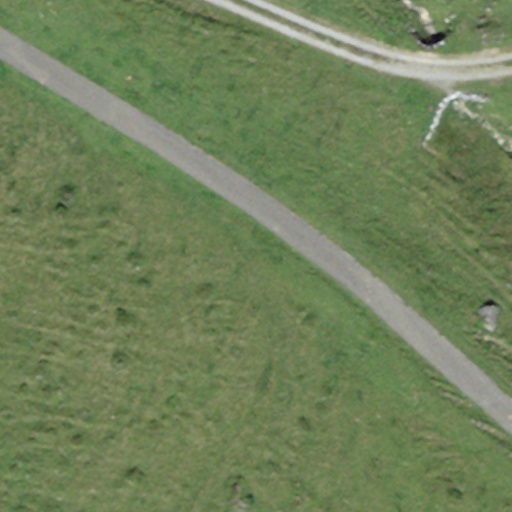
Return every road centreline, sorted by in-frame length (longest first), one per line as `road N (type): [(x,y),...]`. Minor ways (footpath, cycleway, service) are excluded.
road 1 (track): [(511,412),(300,233),(0,40)]
road 2 (track): [(233,0),(355,53),(405,63),(511,61)]
